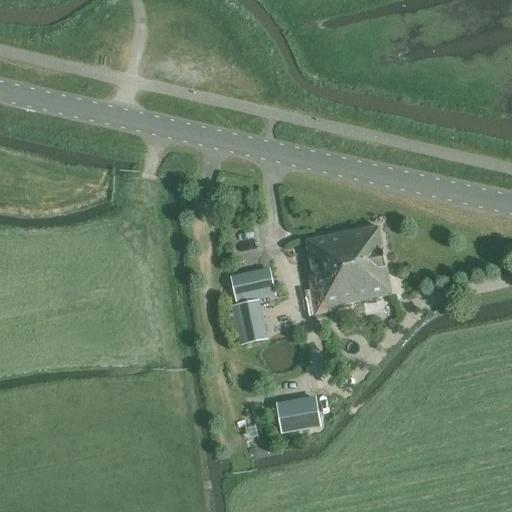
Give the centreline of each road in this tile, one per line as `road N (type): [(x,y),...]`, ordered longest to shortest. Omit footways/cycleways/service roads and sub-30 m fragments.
road 1 (tertiary): [(511,207),(0,91)]
road 2 (track): [(137,0),(143,22),(122,118)]
